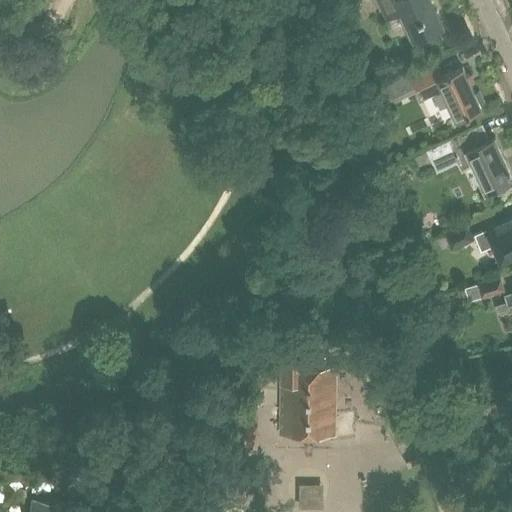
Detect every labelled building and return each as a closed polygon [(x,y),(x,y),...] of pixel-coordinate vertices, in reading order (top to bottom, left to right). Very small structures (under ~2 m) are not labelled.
[(414,42),(433,33),(444,28),(430,0),(377,0),(386,21),(401,14),(414,42)] [(417,101),(421,99),(442,89),(457,120),(481,109),(462,66),(442,76),(437,65),(411,77),(415,86),(411,87),(417,101)] [(396,96),(388,80),(364,92),(371,108),(396,96)] [(482,124),(448,139),(432,146),(429,148),(436,165),(438,168),(458,159),(462,169),(466,167),(473,164),(485,191),(496,186),(511,179),(511,173),(495,136),(488,139),(482,124)] [(511,218),(475,234),(482,250),(494,244),(501,261),(511,256),(511,218)] [(452,249),(472,239),(465,224),(445,233),(452,249)] [(469,299),(481,296),(503,290),(499,277),(465,286),(469,299)] [(510,308),(509,306),(511,304),(511,290),(511,291),(503,295),(505,301),(496,304),(498,312),(510,308)] [(422,342),(439,339),(436,323),(419,326),(422,342)] [(336,433),(337,366),(306,366),(306,344),(283,344),(282,433),(336,433)] [(259,403),(222,401),(221,448),(258,449),(259,403)] [(112,511),(112,510),(91,508),(67,505),(67,502),(35,498),(33,511),(112,511)]
